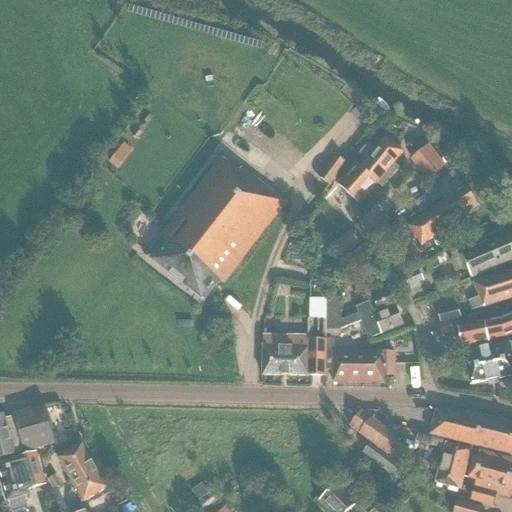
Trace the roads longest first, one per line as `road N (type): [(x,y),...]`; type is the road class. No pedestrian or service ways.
road 1 (tertiary): [(431,397),(0,390)]
road 2 (unclassified): [(431,397),(407,297),(363,218)]
